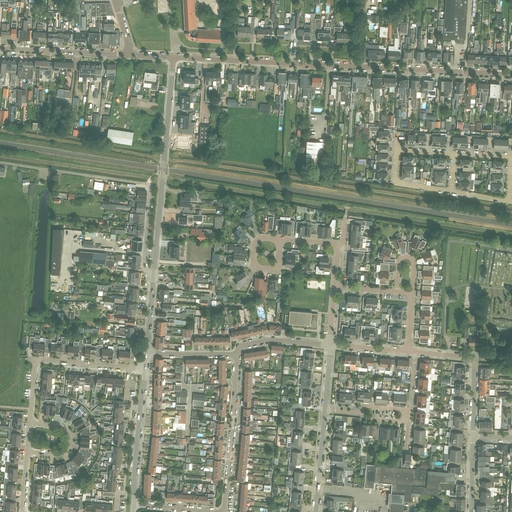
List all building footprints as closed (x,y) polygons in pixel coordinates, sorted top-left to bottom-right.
[(197,20),(196,20),(195,16),(196,16),(197,15),(198,15),(199,15),(199,14),(200,14),(200,13),(201,13),(201,12),(201,11),(202,10),(202,9),(202,8),(201,8),(201,7),(201,6),(200,5),(199,4),(198,3),(197,3),(197,1),(196,1),(195,1),(194,0),(183,0),(185,29),(186,32),(185,32),(185,33),(186,33),(186,35),(188,38),(189,39),(190,39),(191,40),(192,40),(192,41),(193,41),(193,40),(197,40),(197,41),(220,42),(220,30),(198,29),(196,28),(196,23),(197,23),(197,20)] [(445,0),(443,39),(456,40),(456,43),(464,44),(464,39),(465,39),(467,0),(445,0)] [(105,12),(111,12),(113,12),(110,3),(105,3),(105,12)] [(294,25),(294,28),(298,28),(297,29),(297,39),(303,39),(304,29),(299,29),(300,16),(295,15),(294,21),(294,25)] [(304,29),(303,39),(310,39),(310,30),(310,29),(314,29),(314,19),(312,18),(311,18),(311,25),(304,24),(304,29)] [(106,30),(110,30),(114,30),(114,22),(106,22),(107,19),(104,19),(104,30),(106,30)] [(274,21),(274,30),(277,30),(276,38),(283,38),(284,29),(278,29),(278,25),(278,19),(274,19),(274,21)] [(323,40),(324,30),(321,30),(322,19),(315,19),(315,29),(317,29),(317,40),(323,40)] [(237,36),(243,36),(244,25),(241,25),(241,22),(234,22),(233,32),(237,32),(237,36)] [(254,33),(254,25),(254,23),(248,22),(248,26),(244,25),(243,36),(250,36),(250,33),(254,33)] [(333,28),(334,28),(334,27),(334,24),(331,24),(330,28),(331,28),(330,31),(324,30),(323,40),(330,41),(330,34),(333,35),(333,28)] [(284,29),(283,38),(290,38),(291,32),(294,32),(294,28),(294,25),(291,25),(288,25),(287,29),(284,29)] [(337,34),(336,40),(336,41),(343,41),(344,32),(340,32),(340,27),(334,27),(334,28),(334,34),(337,34)] [(344,27),(344,32),(343,41),(350,41),(351,35),(354,35),(354,28),(344,27)] [(379,36),(387,37),(388,27),(380,27),(379,36)] [(119,44),(120,33),(118,33),(118,30),(114,30),(110,30),(106,30),(106,32),(108,32),(108,33),(109,33),(108,44),(116,44),(116,43),(119,44)] [(85,43),(86,32),(75,32),(75,42),(85,43)] [(367,57),(378,57),(378,50),(379,45),(369,44),(369,43),(363,42),(363,45),(363,48),(362,48),(363,48),(362,51),(367,52),(367,57)] [(443,45),(442,54),(442,57),(444,57),(443,61),(450,61),(451,52),(446,52),(446,45),(443,45)] [(48,61),(40,61),(40,72),(39,74),(42,74),(43,71),(43,68),(45,68),(47,69),(48,69),(48,67),(48,62),(48,61)] [(90,73),(90,64),(89,64),(89,63),(87,63),(86,63),(85,63),(84,81),(83,81),(82,90),(86,91),(86,80),(87,80),(87,76),(90,76),(90,73)] [(115,75),(115,65),(107,64),(106,74),(115,75)] [(151,84),(150,89),(157,90),(158,84),(157,84),(158,76),(156,76),(156,73),(149,72),(149,71),(146,71),(146,72),(145,72),(144,79),(143,83),(151,84)] [(183,83),(189,83),(190,71),(184,71),(183,77),(180,77),(180,83),(183,83)] [(196,72),(190,71),(189,83),(198,84),(199,78),(195,78),(196,72)] [(220,86),(220,84),(220,73),(213,72),(212,80),(216,80),(216,85),(220,86)] [(229,73),(228,82),(232,82),(231,86),(231,90),(237,90),(237,86),(237,78),(234,78),(235,73),(229,73)] [(239,78),(238,86),(244,86),(244,83),(247,83),(248,74),(242,74),(242,79),(239,78)] [(247,83),(247,87),(250,87),(256,87),(256,79),(253,79),(254,74),(248,74),(247,83)] [(273,84),(273,78),(267,77),(267,75),(260,75),(260,89),(263,89),(265,85),(267,85),(267,84),(273,84)] [(357,87),(357,94),(360,94),(360,87),(362,87),(364,87),(366,88),(367,77),(357,76),(356,87),(357,87)] [(312,85),(309,84),(308,92),(314,92),(315,92),(315,90),(315,89),(321,89),(321,85),(321,84),(321,77),(312,77),(312,85)] [(427,94),(427,96),(435,96),(435,88),(433,88),(433,85),(434,80),(428,80),(427,94)] [(56,97),(64,98),(65,90),(57,89),(57,95),(56,97)] [(190,102),(192,102),(193,93),(187,93),(187,96),(181,96),(180,102),(190,102)] [(56,97),(57,95),(49,94),(47,101),(55,102),(56,97)] [(130,105),(145,107),(157,109),(158,103),(150,102),(150,100),(131,97),(130,105)] [(190,102),(180,102),(180,108),(186,108),(186,111),(192,111),(192,108),(190,108),(190,102)] [(0,110),(0,113),(0,121),(7,123),(8,111),(0,110)] [(179,121),(191,122),(191,116),(191,113),(189,113),(189,116),(179,115),(179,121)] [(191,128),(191,122),(179,121),(179,127),(180,127),(184,127),(184,133),(192,134),(192,128),(191,128)] [(208,144),(209,125),(199,124),(198,143),(208,144)] [(108,128),(106,141),(131,144),(133,132),(108,128)] [(414,129),(414,133),(415,133),(415,135),(408,135),(408,139),(407,139),(407,142),(407,143),(415,144),(415,139),(418,139),(419,133),(418,133),(418,129),(414,129)] [(376,141),(379,141),(387,141),(387,138),(389,138),(390,132),(380,131),(379,137),(376,137),(376,141)] [(426,140),(429,140),(429,133),(419,133),(418,139),(418,144),(425,144),(426,140)] [(432,145),(439,145),(439,136),(432,136),(432,134),(429,133),(429,140),(432,140),(432,145)] [(446,137),(439,136),(439,145),(446,145),(446,141),(449,141),(450,135),(446,134),(446,137)] [(452,146),(459,146),(460,137),(453,137),(453,135),(450,135),(449,141),(453,141),(452,146)] [(467,142),(470,142),(470,136),(467,135),(467,138),(460,137),(459,146),(467,146),(467,142)] [(480,139),(473,138),(474,136),(470,136),(470,142),(473,142),(473,147),(480,147),(480,139)] [(487,148),(487,147),(487,143),(490,143),(491,137),(485,136),(485,139),(480,139),(480,147),(487,148)] [(493,148),(501,148),(501,140),(494,139),(494,137),(491,137),(490,143),(494,144),(493,148)] [(508,140),(501,140),(501,148),(508,149),(508,144),(511,144),(511,138),(508,138),(508,140)] [(306,168),(322,169),(323,142),(307,141),(306,168)] [(387,145),(387,141),(379,141),(379,144),(379,151),(386,151),(389,151),(389,145),(387,145)] [(375,160),(386,161),(388,161),(389,154),(386,154),(386,151),(379,151),(379,154),(378,154),(378,160),(375,160)] [(413,163),(414,157),(403,156),(403,163),(405,163),(405,166),(413,166),(413,163)] [(446,159),(435,158),(434,164),(432,164),(432,168),(436,168),(443,168),(443,165),(446,165),(446,159)] [(471,160),(461,159),(460,166),(463,166),(462,169),(470,170),(473,170),(474,166),(471,166),(471,160)] [(386,161),(375,160),(375,163),(377,163),(376,170),(378,170),(388,170),(388,164),(386,164),(386,161)] [(490,171),(501,171),(501,168),(503,168),(504,162),(492,161),(492,167),(490,167),(490,171)] [(443,168),(436,168),(435,171),(435,177),(445,178),(445,172),(443,171),(443,168)] [(460,179),(471,179),(471,173),(470,173),(470,170),(462,169),(462,172),(460,172),(460,179)] [(388,171),(388,170),(378,170),(378,173),(377,173),(377,179),(387,180),(388,173),(385,173),(385,171),(388,171)] [(491,180),(503,181),(503,175),(501,175),(501,171),(490,171),(490,174),(492,174),(491,180)] [(22,180),(21,172),(18,172),(20,181),(22,181),(23,183),(23,185),(22,185),(24,185),(23,185),(30,183),(29,179),(22,180)] [(460,182),(459,188),(469,189),(470,182),(469,182),(470,179),(471,179),(460,179),(462,179),(462,182),(460,182)] [(491,190),(502,191),(502,184),(500,184),(500,181),(503,181),(491,180),(489,180),(489,184),(491,184),(491,190)] [(95,182),(94,189),(102,190),(102,189),(107,190),(108,184),(95,182)] [(136,193),(135,197),(146,198),(147,191),(136,190),(136,188),(134,188),(134,193),(136,193)] [(180,196),(180,202),(189,203),(189,200),(193,201),(193,200),(197,200),(197,196),(196,196),(196,194),(188,193),(187,196),(184,196),(180,196)] [(180,202),(179,208),(183,208),(186,208),(186,211),(192,212),(192,209),(190,209),(191,206),(189,206),(189,203),(180,202)] [(253,215),(249,209),(245,211),(247,214),(241,218),(240,219),(242,222),(243,222),(246,225),(252,221),(249,217),(253,215)] [(134,222),(140,222),(144,222),(145,215),(134,214),(133,218),(130,218),(129,220),(126,220),(126,222),(134,222)] [(203,218),(203,215),(202,215),(197,215),(187,214),(187,217),(178,217),(178,223),(192,224),(192,221),(203,221),(203,218)] [(261,230),(262,230),(263,230),(264,233),(267,231),(267,228),(272,229),(273,217),(268,217),(267,222),(262,221),(261,230)] [(278,231),(284,232),(285,223),(285,220),(276,219),(276,226),(279,226),(278,231)] [(285,220),(285,223),(284,232),(290,233),(291,227),(293,227),(294,221),(289,220),(285,220)] [(335,220),(333,220),(329,227),(325,227),(324,236),(330,237),(330,231),(334,231),(335,220)] [(305,221),(302,222),(296,221),(296,228),(298,228),(298,233),(304,234),(305,225),(305,221)] [(308,226),(305,225),(304,234),(310,235),(310,229),(313,229),(314,224),(308,223),(308,226)] [(315,223),(315,229),(319,230),(318,235),(324,236),(325,227),(321,227),(321,224),(315,223)] [(241,241),(246,236),(243,234),(246,231),(239,226),(237,229),(233,234),(236,237),(234,239),(239,243),(240,241),(241,241)] [(195,235),(197,235),(197,240),(205,240),(206,236),(210,236),(213,232),(213,229),(191,228),(190,234),(196,234),(195,235)] [(393,240),(395,248),(402,246),(402,248),(406,249),(406,241),(402,241),(400,235),(400,233),(399,233),(397,234),(396,235),(397,237),(396,239),(393,240)] [(408,241),(408,249),(410,249),(412,246),(414,247),(418,249),(418,248),(421,249),(422,247),(423,247),(426,242),(422,240),(421,241),(418,240),(418,238),(419,237),(418,236),(415,234),(414,235),(411,242),(408,241)] [(129,236),(128,239),(131,240),(131,244),(142,245),(142,240),(134,240),(135,237),(129,236)] [(350,246),(352,246),(357,247),(356,250),(364,251),(364,250),(367,251),(367,248),(362,247),(363,242),(350,241),(350,246)] [(185,243),(173,242),(173,246),(170,246),(170,256),(179,256),(179,250),(185,250),(185,243)] [(383,262),(390,262),(390,259),(388,258),(391,252),(390,251),(391,249),(388,247),(389,247),(384,244),(382,248),(383,248),(381,252),(379,252),(378,252),(377,255),(383,258),(383,262)] [(234,252),(233,255),(244,256),(244,250),(242,250),(242,247),(238,247),(229,246),(228,252),(234,252)] [(298,258),(298,250),(292,249),(292,254),(286,254),(286,255),(285,255),(285,257),(286,258),(285,260),(294,261),(294,257),(298,258)] [(421,264),(428,264),(429,261),(431,260),(437,258),(435,254),(434,250),(433,250),(430,251),(426,252),(425,249),(421,251),(422,253),(421,253),(423,258),(424,260),(421,261),(421,264)] [(73,261),(79,262),(105,264),(114,265),(114,261),(105,260),(106,254),(80,251),(80,256),(74,255),(73,261)] [(349,260),(358,261),(362,261),(362,256),(364,255),(364,252),(357,252),(356,255),(349,254),(349,260)] [(319,263),(327,264),(328,258),(322,257),(322,254),(316,254),(316,257),(319,257),(319,263)] [(241,262),(243,262),(244,256),(233,255),(233,258),(228,258),(227,264),(236,265),(240,265),(241,262)] [(294,261),(285,260),(285,266),(290,267),(290,269),(296,270),(296,265),(294,264),(294,261)] [(322,269),(324,270),(328,270),(328,264),(327,264),(319,263),(319,266),(316,266),(315,273),(321,274),(322,269)] [(378,271),(377,274),(388,275),(389,263),(380,263),(380,270),(379,271),(378,271)] [(423,265),(423,274),(434,275),(434,272),(434,271),(434,266),(423,265)] [(117,267),(116,270),(123,270),(127,271),(126,277),(130,277),(140,278),(141,273),(139,273),(139,272),(135,271),(130,271),(128,271),(129,268),(124,267),(117,267)] [(356,274),(357,272),(348,271),(347,276),(354,277),(354,281),(360,281),(361,275),(356,274)] [(246,278),(247,277),(243,272),(238,276),(237,274),(234,276),(237,280),(234,282),(238,288),(248,281),(246,278)] [(388,284),(388,275),(377,274),(377,278),(378,278),(379,279),(379,284),(388,284)] [(423,274),(423,279),(422,284),(431,284),(431,280),(433,279),(434,279),(434,275),(423,274)] [(115,282),(115,285),(127,287),(129,287),(130,284),(135,284),(138,284),(138,283),(140,284),(140,278),(130,277),(129,281),(128,281),(127,282),(127,283),(115,282)] [(264,299),(265,292),(266,285),(262,284),(263,278),(255,278),(254,288),(260,288),(260,291),(258,291),(257,299),(264,299)] [(276,287),(276,283),(277,280),(269,279),(269,289),(269,292),(272,293),(279,294),(280,287),(276,287)] [(115,285),(115,288),(126,289),(125,293),(127,293),(128,293),(139,294),(139,290),(138,289),(138,288),(134,288),(129,288),(129,287),(127,287),(115,285)] [(422,285),(422,294),(433,295),(438,295),(438,292),(432,291),(431,290),(431,286),(422,285)] [(439,295),(438,295),(433,295),(422,294),(421,303),(430,304),(430,299),(432,298),(439,299),(439,295)] [(352,308),(352,305),(353,296),(347,295),(347,301),(344,301),(343,307),(346,307),(352,308)] [(357,308),(357,310),(360,310),(361,302),(358,302),(358,296),(353,296),(352,305),(352,308),(357,308)] [(371,309),(371,307),(372,298),(366,297),(366,302),(362,302),(362,308),(365,309),(365,308),(371,309)] [(371,307),(371,309),(371,310),(375,310),(376,310),(379,310),(380,304),(377,303),(377,298),(372,298),(371,307)] [(198,304),(205,305),(207,305),(207,308),(210,308),(211,304),(207,303),(208,300),(207,300),(200,299),(200,302),(198,302),(198,304)] [(113,313),(117,313),(131,314),(135,315),(136,309),(128,308),(128,311),(124,310),(124,308),(125,306),(114,305),(113,313)] [(402,314),(402,309),(399,308),(399,305),(391,305),(390,314),(393,314),(402,314)] [(421,314),(432,315),(434,315),(434,311),(432,311),(432,306),(430,306),(421,305),(421,314)] [(311,312),(290,310),(289,315),(288,323),(293,324),(293,327),(303,328),(303,329),(308,330),(308,329),(317,330),(318,325),(317,325),(318,314),(311,313),(311,312)] [(135,324),(135,319),(128,318),(128,315),(115,314),(115,319),(126,320),(125,324),(135,324)] [(402,320),(402,314),(393,314),(393,317),(390,317),(390,322),(396,322),(397,319),(402,320)] [(421,314),(421,319),(420,324),(429,324),(429,319),(431,318),(433,318),(434,315),(432,315),(421,314)] [(293,324),(288,323),(289,315),(285,315),(284,326),(293,327),(293,324)] [(350,326),(350,328),(349,337),(355,338),(355,332),(358,332),(359,322),(356,322),(356,327),(350,326)] [(396,327),(396,324),(390,324),(390,327),(390,328),(391,329),(392,329),(392,332),(401,333),(401,327),(396,327)] [(344,337),(349,337),(350,328),(347,328),(348,325),(342,325),(341,331),(344,331),(344,337)] [(363,338),(369,339),(370,330),(370,327),(364,327),(364,326),(361,325),(361,333),(364,333),(363,338)] [(420,325),(420,334),(430,335),(431,331),(429,331),(428,330),(429,325),(420,325)] [(167,327),(157,326),(157,331),(156,334),(166,335),(167,327)] [(370,327),(370,330),(369,339),(374,339),(375,334),(378,334),(378,328),(375,328),(370,327)] [(99,328),(99,333),(98,336),(106,337),(106,329),(99,328)] [(182,336),(183,336),(190,337),(191,337),(192,329),(183,329),(182,336)] [(401,338),(401,333),(392,332),(388,332),(388,341),(395,341),(396,338),(401,338)] [(420,334),(419,339),(419,343),(428,343),(428,339),(429,338),(433,338),(434,335),(430,335),(420,334)] [(479,345),(479,343),(479,338),(479,334),(477,334),(477,338),(469,338),(469,345),(473,345),(479,345)] [(39,354),(39,352),(40,343),(40,340),(40,339),(35,339),(35,337),(30,336),(29,348),(32,349),(32,348),(34,348),(33,352),(34,352),(33,353),(39,354)] [(57,341),(57,343),(56,354),(57,354),(57,355),(61,356),(61,354),(62,348),(65,348),(66,340),(66,337),(62,337),(61,341),(57,341)] [(40,343),(39,352),(44,353),(45,346),(48,346),(49,338),(46,338),(46,339),(45,339),(45,344),(43,344),(43,341),(40,340),(40,343)] [(56,354),(57,343),(54,342),(53,343),(53,344),(51,344),(52,339),(50,339),(51,338),(49,338),(48,346),(51,347),(50,353),(56,354)] [(67,355),(73,355),(74,346),(68,346),(69,340),(66,340),(65,348),(68,348),(67,355)] [(82,349),(82,343),(83,340),(80,340),(78,342),(78,341),(74,341),(74,346),(73,355),(78,356),(79,349),(82,349)] [(90,357),(91,348),(91,345),(91,344),(82,343),(82,349),(85,350),(84,356),(90,357)] [(91,345),(91,348),(90,357),(95,357),(96,351),(99,351),(99,348),(99,345),(98,344),(96,345),(96,346),(91,345)] [(113,352),(116,353),(116,349),(117,345),(114,344),(113,350),(108,349),(107,360),(112,360),(112,359),(113,352)] [(99,348),(99,351),(102,351),(101,358),(102,358),(102,359),(107,360),(108,349),(102,349),(103,345),(99,345),(99,348)] [(118,359),(124,360),(125,351),(125,347),(120,347),(120,346),(118,346),(118,345),(117,345),(116,349),(116,353),(119,353),(118,359)] [(130,354),(134,354),(134,348),(131,347),(130,351),(125,351),(124,360),(130,360),(130,354)] [(304,355),(304,358),(313,359),(314,353),(308,352),(308,348),(301,348),(300,354),(304,355)] [(344,362),(350,363),(350,355),(345,355),(344,358),(341,358),(340,364),(344,364),(344,362)] [(356,356),(350,355),(350,363),(355,363),(355,367),(355,370),(358,371),(359,361),(356,361),(356,356)] [(367,371),(367,365),(368,357),(367,357),(367,356),(366,356),(365,357),(362,356),(362,361),(359,361),(358,371),(367,371)] [(372,368),(376,369),(376,362),(373,362),(374,357),(368,357),(367,365),(373,365),(372,368)] [(299,367),(307,368),(307,364),(313,365),(313,359),(304,358),(303,362),(299,361),(299,367)] [(376,362),(376,369),(379,369),(385,370),(386,359),(380,358),(379,363),(376,362)] [(385,370),(393,371),(394,364),(391,364),(391,359),(386,359),(385,370)] [(431,360),(426,359),(423,359),(423,362),(420,362),(419,367),(429,368),(432,368),(433,368),(433,364),(431,364),(431,360)] [(397,371),(402,371),(403,360),(397,360),(397,364),(394,364),(393,371),(397,371)] [(408,365),(409,361),(403,360),(402,371),(408,371),(411,372),(412,366),(408,365)] [(451,365),(453,365),(453,372),(455,372),(465,372),(465,367),(459,366),(459,362),(451,361),(451,365)] [(306,371),(307,368),(299,367),(299,371),(302,371),(301,377),(310,378),(311,372),(306,371)] [(425,376),(437,377),(437,374),(431,374),(432,368),(429,368),(419,367),(419,373),(426,373),(425,376)] [(451,377),(451,380),(453,380),(460,380),(460,377),(465,377),(465,372),(455,372),(455,374),(452,374),(452,377),(451,377)] [(93,388),(93,385),(93,382),(90,381),(91,376),(85,375),(84,383),(90,384),(89,388),(93,388)] [(102,376),(99,376),(99,377),(97,377),(96,382),(93,382),(93,385),(93,388),(92,392),(95,392),(96,388),(101,389),(101,385),(102,376)] [(419,378),(418,384),(427,385),(428,379),(432,379),(436,380),(437,377),(425,376),(425,379),(419,378)] [(305,384),(310,385),(310,378),(301,377),(298,377),(298,383),(297,387),(301,387),(305,388),(305,384)] [(460,380),(453,380),(451,380),(442,379),(442,384),(447,384),(447,383),(450,383),(450,385),(455,385),(455,388),(464,388),(464,383),(463,383),(463,380),(460,380)] [(427,385),(418,384),(418,389),(424,390),(424,392),(430,393),(431,390),(427,390),(427,385)] [(363,401),(364,392),(364,390),(360,390),(360,389),(360,388),(359,388),(358,388),(357,388),(357,385),(355,385),(355,388),(355,391),(355,394),(357,394),(357,400),(363,401)] [(372,389),(370,389),(367,389),(367,392),(364,392),(363,401),(369,402),(370,395),(373,395),(373,389),(373,386),(372,386),(372,389)] [(311,398),(311,391),(306,391),(307,388),(305,388),(301,387),(300,391),(303,392),(303,398),(311,398)] [(451,396),(460,396),(460,393),(464,394),(464,388),(455,388),(455,394),(451,393),(451,396)] [(374,402),(381,403),(382,394),(382,391),(376,390),(376,389),(373,389),(373,395),(375,396),(374,401),(374,402)] [(355,394),(355,391),(352,390),(352,394),(345,393),(345,402),(351,403),(351,397),(354,397),(355,394)] [(388,394),(382,394),(381,403),(387,403),(388,397),(390,397),(391,391),(388,391),(388,394)] [(399,404),(400,395),(400,392),(391,391),(390,397),(393,397),(393,404),(399,404)] [(409,392),(407,392),(405,392),(404,393),(403,391),(400,391),(400,392),(400,395),(399,404),(405,405),(406,398),(409,399),(409,392)] [(417,395),(417,401),(426,401),(426,396),(430,396),(430,393),(424,392),(424,395),(417,395)] [(455,400),(455,404),(464,405),(464,399),(459,399),(460,396),(451,396),(450,396),(450,400),(451,400),(455,400)] [(295,404),(295,407),(300,407),(305,408),(305,405),(310,405),(311,398),(303,398),(302,403),(299,403),(299,404),(295,404)] [(42,403),(41,407),(44,407),(44,413),(44,414),(44,415),(45,415),(45,416),(46,416),(47,416),(48,416),(48,415),(49,414),(50,405),(50,400),(45,400),(45,401),(42,401),(42,403)] [(50,405),(49,414),(50,414),(50,415),(50,416),(51,416),(52,417),(53,416),(54,416),(54,415),(54,414),(55,414),(55,408),(58,408),(59,405),(59,402),(56,402),(56,401),(50,400),(50,405)] [(167,403),(167,400),(165,400),(165,402),(163,402),(154,402),(154,408),(161,408),(165,408),(165,403),(167,403)] [(423,409),(429,410),(429,406),(428,405),(426,405),(426,401),(417,401),(416,406),(423,406),(423,409)] [(452,410),(452,412),(459,413),(459,410),(464,410),(464,405),(455,404),(455,410),(452,410)] [(65,417),(69,409),(70,406),(66,405),(65,407),(64,407),(60,415),(65,417)] [(70,419),(71,419),(74,411),(72,410),(73,407),(70,406),(69,409),(65,417),(65,418),(65,419),(66,419),(66,420),(67,420),(67,421),(68,421),(68,420),(69,420),(70,420),(70,419)] [(300,407),(295,407),(291,406),(291,411),(296,411),(296,417),(304,418),(305,410),(300,410),(300,407)] [(81,411),(79,413),(76,416),(79,418),(80,419),(74,422),(74,423),(73,424),(73,425),(73,426),(74,426),(74,427),(75,427),(76,427),(77,427),(85,422),(82,418),(82,417),(81,415),(83,413),(86,409),(84,407),(81,411)] [(415,417),(425,418),(428,418),(428,417),(429,417),(430,416),(430,414),(429,413),(429,410),(423,409),(422,412),(416,412),(415,417)] [(492,426),(492,422),(483,422),(484,417),(486,417),(486,409),(479,409),(479,429),(492,430),(492,426)] [(11,421),(22,422),(23,417),(16,416),(17,412),(9,411),(9,415),(13,416),(13,418),(12,418),(11,420),(11,421)] [(454,415),(454,421),(463,421),(464,415),(459,415),(459,413),(452,412),(452,415),(454,415)] [(334,421),(334,426),(343,427),(343,422),(351,423),(352,417),(342,416),(341,422),(334,421)] [(289,426),(292,427),(298,427),(298,424),(303,425),(304,418),(296,417),(295,423),(289,422),(289,426)] [(415,422),(421,423),(421,426),(428,426),(431,427),(431,424),(424,423),(425,418),(415,417),(415,422)] [(11,421),(10,422),(12,425),(10,425),(10,427),(9,426),(9,430),(15,430),(15,427),(22,428),(22,422),(11,421)] [(86,430),(87,433),(90,432),(89,427),(88,425),(89,424),(87,421),(85,422),(77,427),(77,428),(76,428),(76,429),(76,430),(76,431),(77,431),(78,432),(79,432),(80,432),(85,429),(86,430)] [(451,428),(461,429),(461,426),(463,426),(463,421),(454,421),(452,421),(451,428)] [(359,431),(359,438),(358,442),(360,442),(361,438),(364,438),(364,434),(368,435),(369,424),(369,425),(363,425),(362,431),(359,431)] [(369,424),(368,435),(369,435),(369,434),(372,434),(372,438),(377,439),(378,432),(375,431),(376,425),(369,424)] [(346,436),(346,433),(345,433),(345,432),(344,431),(343,431),(343,427),(334,426),(333,432),(340,432),(340,436),(346,436)] [(428,426),(421,426),(419,426),(420,426),(419,429),(415,429),(414,434),(425,435),(425,430),(428,430),(428,426)] [(298,427),(292,427),(292,432),(291,437),(302,438),(303,438),(304,434),(303,433),(303,431),(299,431),(299,427),(298,427)] [(385,438),(389,438),(390,428),(381,427),(380,442),(385,443),(385,438)] [(400,429),(390,428),(389,438),(393,439),(393,443),(398,444),(400,429)] [(462,429),(461,429),(451,428),(450,428),(449,437),(452,437),(463,438),(462,438),(463,432),(458,432),(458,429),(462,429)] [(15,433),(15,430),(9,430),(9,433),(13,433),(12,439),(21,439),(21,434),(15,433)] [(418,443),(427,444),(427,440),(424,440),(425,435),(414,434),(414,439),(418,440),(418,443)] [(161,444),(163,445),(164,441),(162,441),(161,440),(161,437),(152,436),(152,442),(158,442),(161,443),(161,444)] [(333,439),(332,445),(342,446),(342,442),(344,442),(345,441),(345,440),(346,436),(340,436),(338,436),(338,439),(333,439)] [(291,437),(290,447),(297,447),(298,443),(302,444),(302,438),(291,437)] [(463,438),(452,437),(449,437),(448,445),(457,446),(457,443),(462,443),(462,438),(463,438)] [(21,439),(12,439),(12,444),(8,444),(7,447),(14,447),(14,444),(20,445),(21,439)] [(89,448),(89,443),(81,442),(80,448),(87,448),(85,452),(91,455),(92,452),(88,451),(89,448)] [(418,446),(413,446),(413,451),(419,452),(419,453),(422,453),(422,452),(423,452),(424,447),(426,447),(427,444),(418,443),(418,446)] [(341,449),(342,446),(332,445),(332,452),(337,452),(336,455),(344,456),(344,451),(342,449),(341,449)] [(461,455),(461,449),(457,449),(457,446),(448,445),(448,454),(461,455)] [(13,450),(14,447),(7,447),(7,450),(6,450),(6,455),(19,456),(20,451),(13,450)] [(289,456),(300,457),(301,451),(297,451),(297,447),(290,447),(290,452),(288,452),(288,456),(289,456)] [(78,452),(74,456),(81,462),(84,465),(88,461),(87,460),(88,457),(90,458),(91,455),(85,452),(84,455),(83,456),(78,452)] [(456,460),(460,460),(461,455),(448,454),(444,453),(443,462),(447,462),(456,463),(455,463),(456,460)] [(401,466),(404,467),(405,464),(410,465),(410,464),(411,464),(411,460),(410,460),(411,454),(405,454),(405,455),(402,455),(402,454),(401,466)] [(19,462),(19,456),(6,455),(5,461),(5,464),(6,464),(12,464),(12,461),(19,462)] [(74,456),(71,461),(76,465),(75,466),(72,467),(76,474),(78,477),(80,476),(81,476),(77,466),(78,466),(81,462),(74,456)] [(289,456),(288,466),(296,467),(296,463),(300,464),(300,457),(289,456)] [(332,456),(331,462),(337,463),(337,464),(337,466),(347,467),(347,465),(344,461),(344,457),(332,456)] [(34,470),(34,477),(40,477),(42,476),(43,476),(43,475),(44,476),(44,473),(45,464),(44,464),(44,463),(44,462),(43,462),(42,462),(41,462),(40,462),(40,463),(39,463),(39,464),(38,470),(35,470),(34,470)] [(44,476),(45,476),(46,477),(48,477),(49,477),(49,478),(49,479),(50,480),(51,480),(52,480),(52,475),(52,472),(50,471),(50,465),(50,464),(50,463),(49,463),(49,462),(48,462),(47,462),(46,462),(46,463),(45,463),(45,464),(44,473),(44,476)] [(52,475),(52,480),(55,480),(55,478),(64,476),(63,473),(61,464),(60,463),(59,462),(58,462),(57,462),(57,463),(56,463),(56,464),(56,465),(56,466),(57,472),(52,472),(52,475)] [(460,466),(459,466),(455,466),(455,463),(456,463),(447,462),(446,471),(459,472),(460,466)] [(18,473),(18,470),(18,468),(12,467),(12,464),(6,464),(5,467),(9,467),(9,473),(18,473)] [(426,470),(400,467),(366,464),(364,487),(374,488),(374,482),(392,483),(425,487),(426,470)] [(295,473),(294,477),(303,478),(303,471),(295,471),(296,467),(288,466),(288,470),(292,471),(292,473),(295,473)] [(439,488),(453,489),(455,490),(455,484),(455,479),(456,479),(457,479),(457,477),(456,477),(455,477),(456,472),(452,472),(434,471),(429,470),(426,470),(425,487),(437,488),(439,488)] [(17,479),(18,473),(9,473),(8,478),(4,478),(4,481),(11,481),(11,478),(17,479)] [(291,481),(291,487),(298,487),(298,484),(302,484),(303,478),(294,477),(294,481),(291,481)] [(10,484),(11,481),(4,481),(3,489),(16,490),(17,485),(10,484)] [(391,491),(404,492),(413,493),(438,495),(439,488),(437,488),(425,487),(392,483),(391,491)] [(293,497),(301,498),(302,491),(297,491),(298,487),(291,487),(290,493),(293,493),(293,497)] [(16,490),(3,489),(3,495),(3,498),(9,498),(9,495),(16,496),(16,490)] [(412,502),(413,493),(404,492),(391,491),(389,511),(402,511),(404,501),(412,502)] [(57,507),(62,508),(63,500),(63,497),(58,496),(58,494),(56,494),(55,507),(57,507)] [(327,495),(326,506),(329,506),(333,507),(333,506),(335,506),(334,510),(337,510),(338,507),(339,501),(348,501),(354,501),(354,498),(327,495)] [(79,504),(82,504),(82,500),(83,496),(79,496),(79,498),(74,498),(74,501),(73,509),(79,509),(79,504)] [(289,501),(289,507),(296,507),(296,503),(300,504),(301,498),(293,497),(292,501),(289,501)] [(2,501),(6,501),(6,507),(15,507),(15,506),(16,506),(17,502),(15,502),(9,501),(9,498),(3,498),(2,501)] [(90,511),(91,499),(86,498),(86,501),(82,500),(82,504),(85,504),(85,510),(87,510),(87,511),(90,511)] [(465,509),(465,498),(463,498),(450,498),(450,501),(456,501),(456,509),(461,509),(465,509)]
